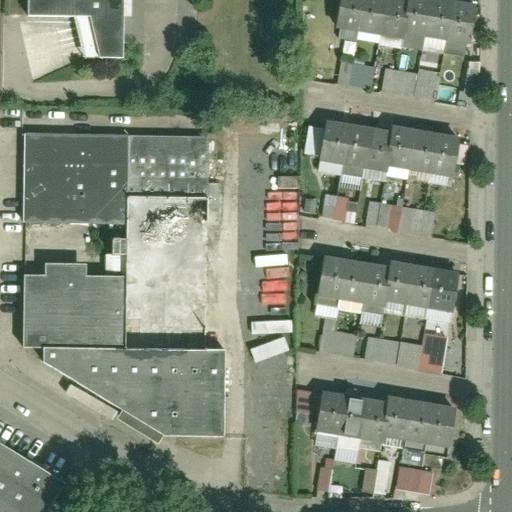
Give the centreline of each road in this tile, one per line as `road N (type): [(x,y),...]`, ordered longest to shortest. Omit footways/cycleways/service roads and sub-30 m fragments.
road 1 (tertiary): [(505,511),(506,200)]
road 2 (residential): [(266,511),(177,487),(0,377)]
road 3 (tertiary): [(506,200),(509,0)]
